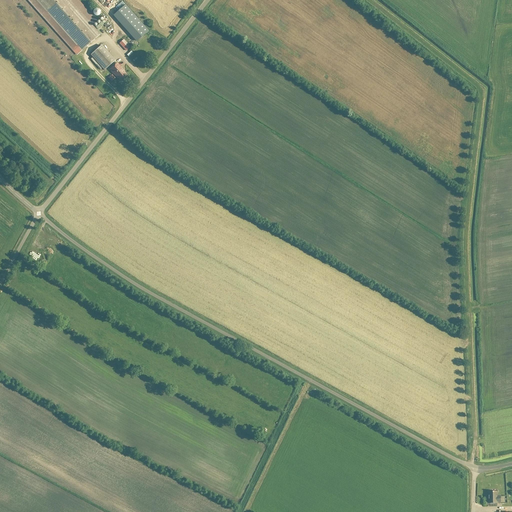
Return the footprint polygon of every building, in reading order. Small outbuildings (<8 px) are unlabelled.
[(97,22),(77,0),(35,0),(82,52),(100,35),(92,26),(97,22)] [(102,15),(97,10),(92,15),(97,20),(102,15)] [(119,46),(118,47),(121,54),(129,50),(123,37),(116,41),(119,46)] [(102,47),(91,56),(104,72),(116,63),(102,47)] [(127,76),(123,71),(118,64),(110,71),(114,75),(115,75),(121,82),(127,76)] [(497,492),(489,492),(489,504),(490,504),(495,504),(500,503),(500,496),(497,496),(497,492)]
